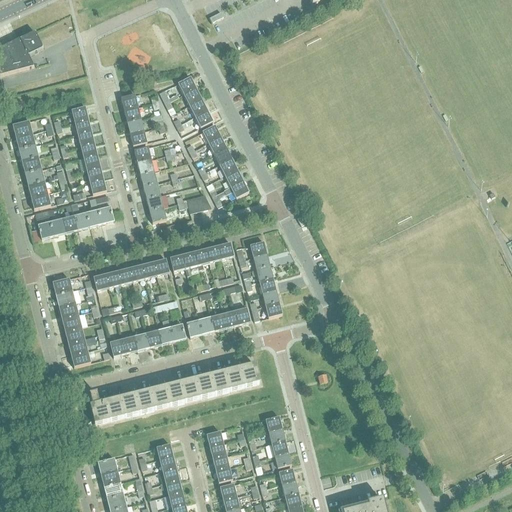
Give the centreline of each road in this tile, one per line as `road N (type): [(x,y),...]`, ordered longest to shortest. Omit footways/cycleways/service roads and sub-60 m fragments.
road 1 (residential): [(138,244),(85,35),(163,0)]
road 2 (residential): [(280,210),(172,0)]
road 3 (residential): [(59,391),(276,335)]
road 4 (residential): [(433,511),(336,322)]
road 5 (residential): [(320,511),(276,335)]
road 6 (residential): [(138,244),(280,210)]
road 7 (residential): [(336,322),(280,210)]
road 8 (residential): [(89,511),(59,391)]
road 9 (residential): [(59,391),(29,273)]
